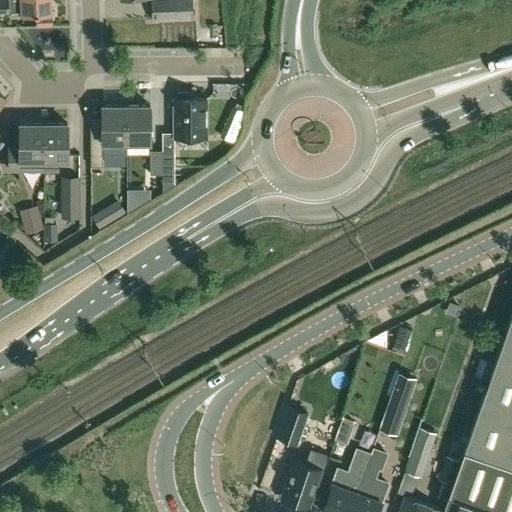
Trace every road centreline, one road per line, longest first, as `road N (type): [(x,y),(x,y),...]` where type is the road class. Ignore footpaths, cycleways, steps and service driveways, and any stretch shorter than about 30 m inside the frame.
road 1 (primary): [(180,236),(266,208),(333,214),(368,194),(399,146),(505,85)]
road 2 (primary): [(261,149),(0,313)]
road 3 (tertiary): [(249,368),(511,232)]
road 4 (primary): [(0,361),(180,236)]
road 5 (tertiary): [(249,368),(171,425),(161,468),(175,511)]
road 6 (primary): [(511,60),(353,105)]
road 7 (tertiary): [(213,511),(201,477),(201,439),(219,398),(249,368)]
road 8 (residential): [(240,67),(91,67)]
road 9 (primary): [(366,135),(505,85)]
road 10 (primary): [(277,179),(304,193),(337,188),(360,166),(366,135)]
